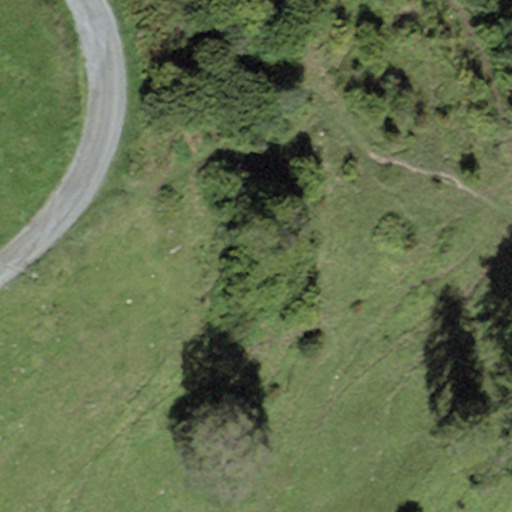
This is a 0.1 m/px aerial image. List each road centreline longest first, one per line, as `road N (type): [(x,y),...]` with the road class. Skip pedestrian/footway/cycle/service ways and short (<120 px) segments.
road 1 (track): [(100,153),(93,33),(73,0)]
road 2 (track): [(0,254),(40,225),(100,153)]
